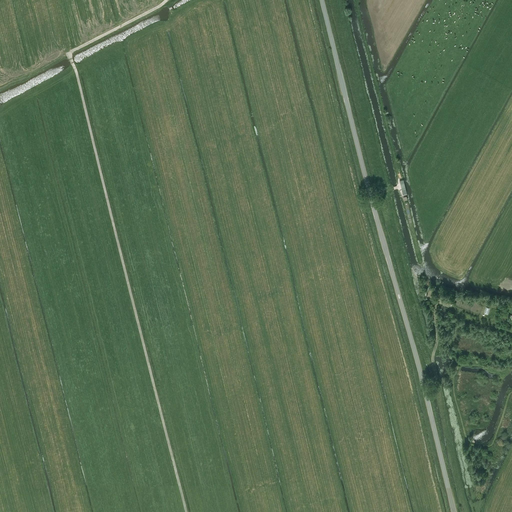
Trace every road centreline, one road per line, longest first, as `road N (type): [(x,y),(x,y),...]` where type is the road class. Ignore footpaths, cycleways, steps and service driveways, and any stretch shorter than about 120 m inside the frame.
road 1 (track): [(185,511),(68,53),(167,0)]
road 2 (unclassified): [(453,511),(321,0)]
